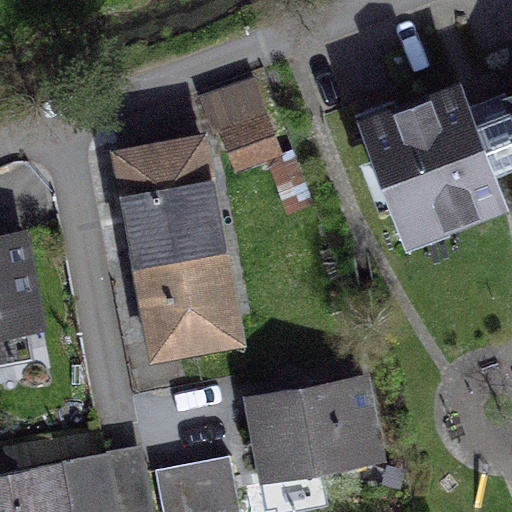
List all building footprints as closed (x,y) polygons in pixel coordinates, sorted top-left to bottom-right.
[(203,96),(215,130),(223,127),(264,112),(252,79),(203,96)] [(511,97),(509,98),(511,105),(511,111),(473,126),(466,108),(458,86),(397,110),(402,124),(370,136),(403,225),(441,211),(446,225),(503,204),(490,172),(511,163),(511,97)] [(511,105),(509,98),(507,93),(477,104),(466,108),(473,126),(511,111),(511,105)] [(370,136),(402,124),(397,110),(394,101),(361,113),(370,136)] [(278,152),(264,112),(223,127),(237,167),(278,152)] [(119,153),(154,340),(236,325),(201,138),(119,153)] [(306,197),(290,158),(263,168),(280,208),(306,197)] [(412,248),(449,234),(446,225),(441,211),(403,225),(412,248)] [(22,236),(0,239),(0,361),(29,357),(24,327),(39,324),(22,236)] [(154,340),(156,354),(239,339),(236,325),(154,340)] [(296,389),(254,397),(268,471),(377,451),(365,383),(307,394),(305,383),(295,385),(296,389)] [(153,511),(142,448),(107,454),(117,511),(153,511)] [(117,511),(107,454),(0,473),(0,511),(117,511)] [(238,511),(228,456),(157,470),(165,511),(238,511)]
